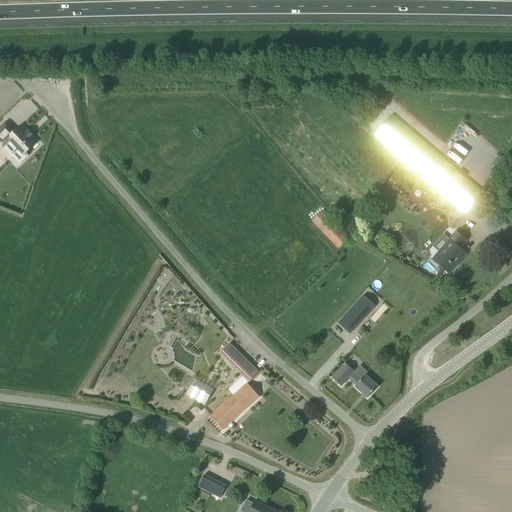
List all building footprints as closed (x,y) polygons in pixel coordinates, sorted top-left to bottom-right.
[(465,212),(482,193),(391,115),(374,134),(465,212)] [(20,146),(28,154),(39,141),(28,153),(26,151),(37,139),(31,134),(32,133),(26,127),(25,129),(19,123),(13,130),(10,126),(2,134),(0,131),(0,143),(3,146),(9,140),(17,149),(20,146)] [(322,211),(313,221),(341,249),(351,239),(322,211)] [(458,249),(465,241),(456,232),(433,259),(449,273),(455,266),(454,265),(464,253),(458,249)] [(359,300),(343,318),(355,329),(371,311),(359,300)] [(233,338),(234,339),(219,353),(249,382),(259,372),(229,344),(234,339),(234,338),(233,338)] [(354,372),(345,363),(332,378),(341,386),(348,378),(356,385),(355,386),(367,398),(377,387),(365,375),(364,375),(357,369),(354,372)] [(260,390),(268,383),(261,375),(253,382),(260,390)] [(216,394),(210,391),(213,386),(208,382),(201,393),(213,400),(216,394)] [(210,416),(223,430),(259,397),(247,383),(210,416)] [(372,469),(373,480),(394,478),(398,475),(398,474),(398,470),(398,469),(394,467),(393,467),(372,469)] [(204,474),(198,487),(220,499),(226,485),(204,474)] [(276,511),(255,501),(248,511),(276,511)]
